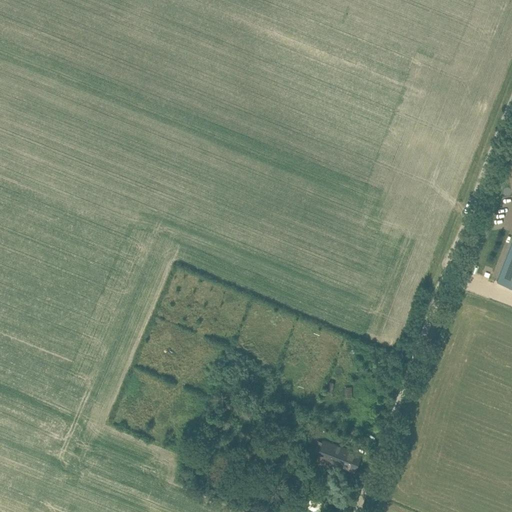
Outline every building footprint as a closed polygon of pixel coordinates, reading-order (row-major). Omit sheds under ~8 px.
[(511,239),(496,280),(511,286),(511,239)] [(268,405),(256,401),(254,408),(266,412),(268,405)] [(282,417),(272,413),(267,427),(277,431),(282,417)] [(343,475),(345,469),(354,472),(361,454),(324,440),(323,443),(315,440),(310,451),(319,455),(315,464),(343,475)] [(258,476),(266,456),(252,450),(244,470),(258,476)]
